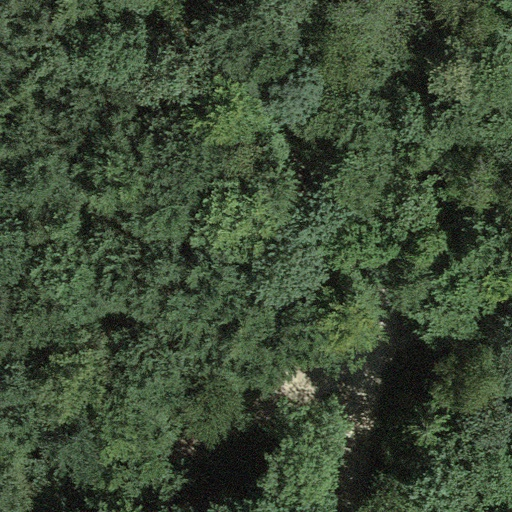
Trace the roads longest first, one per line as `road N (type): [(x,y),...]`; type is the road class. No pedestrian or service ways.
road 1 (track): [(6,511),(511,293)]
road 2 (track): [(341,511),(388,0)]
